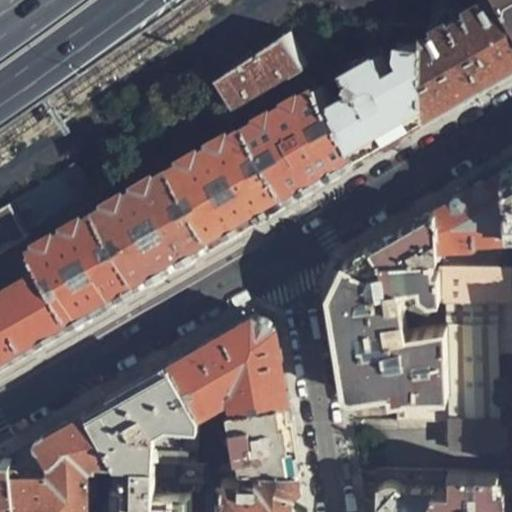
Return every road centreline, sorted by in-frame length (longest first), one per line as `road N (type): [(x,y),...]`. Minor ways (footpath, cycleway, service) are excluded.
road 1 (tertiary): [(278,254),(0,412)]
road 2 (tertiary): [(511,118),(278,254)]
road 3 (residential): [(333,511),(294,285),(278,254)]
road 4 (trunk): [(0,102),(141,0)]
